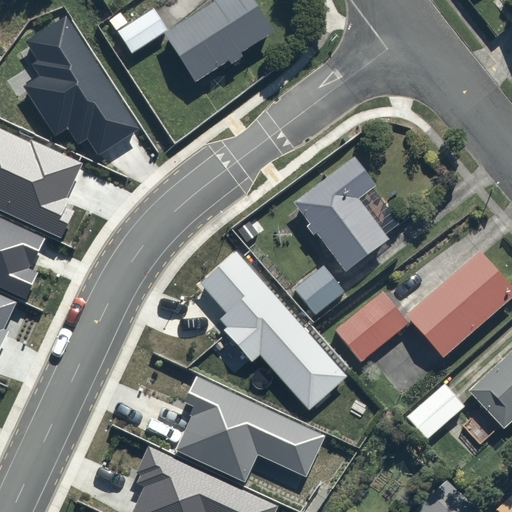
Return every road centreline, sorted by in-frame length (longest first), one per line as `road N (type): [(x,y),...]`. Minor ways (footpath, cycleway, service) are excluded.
road 1 (residential): [(410,27),(211,175),(134,250),(6,511)]
road 2 (residential): [(511,147),(410,27)]
